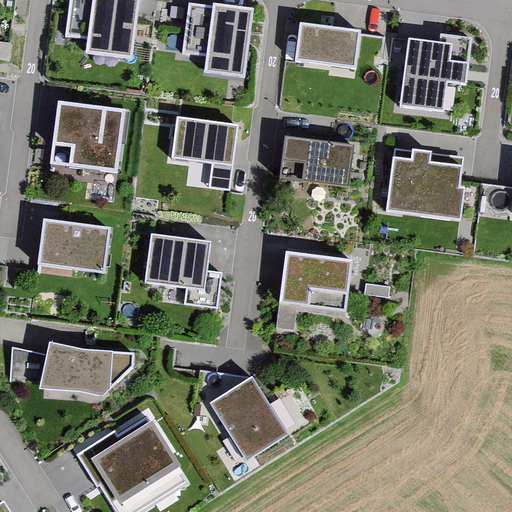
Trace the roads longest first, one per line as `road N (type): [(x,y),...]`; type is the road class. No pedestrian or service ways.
road 1 (residential): [(277,0),(233,346)]
road 2 (residential): [(39,0),(8,237)]
road 3 (residential): [(506,8),(485,171)]
